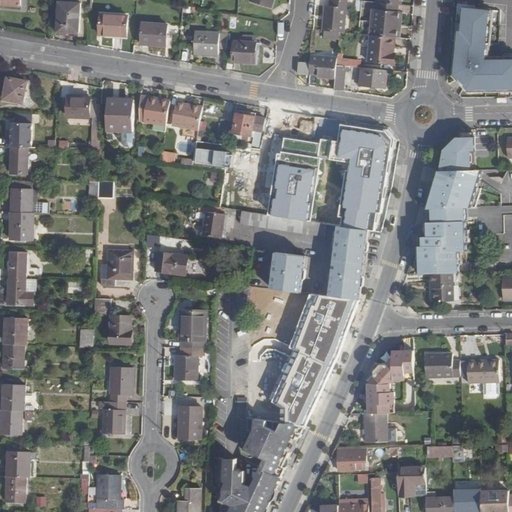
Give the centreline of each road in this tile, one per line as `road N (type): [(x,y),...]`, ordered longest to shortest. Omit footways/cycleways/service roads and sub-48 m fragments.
road 1 (tertiary): [(277,95),(0,47)]
road 2 (tertiary): [(285,511),(370,323)]
road 3 (tertiary): [(370,323),(402,229),(419,135)]
road 4 (residential): [(151,447),(155,300)]
road 5 (residential): [(511,321),(370,323)]
road 6 (tertiary): [(403,114),(277,95)]
